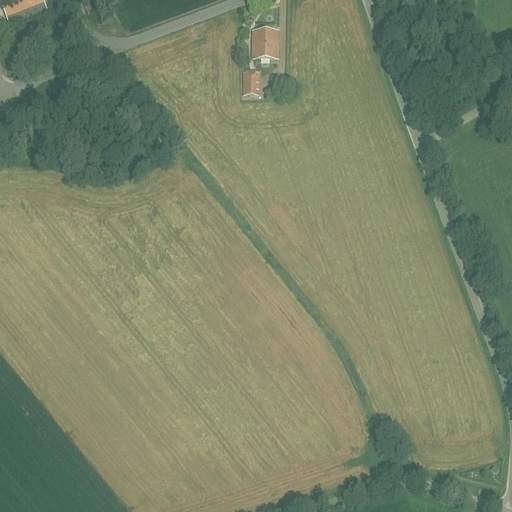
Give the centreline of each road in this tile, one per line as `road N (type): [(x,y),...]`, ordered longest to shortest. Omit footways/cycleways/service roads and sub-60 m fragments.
road 1 (unclassified): [(511,407),(367,0)]
road 2 (unclassified): [(315,511),(415,484),(505,511)]
